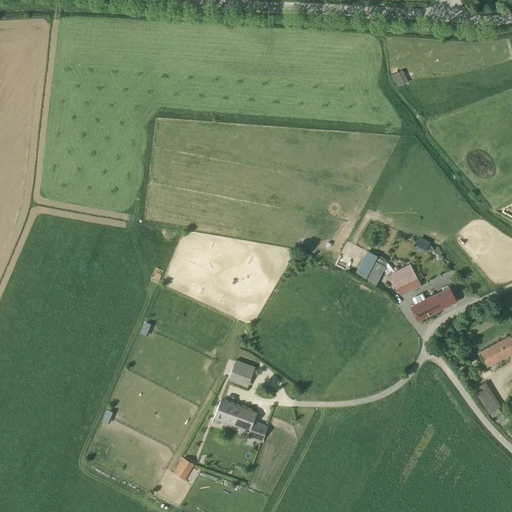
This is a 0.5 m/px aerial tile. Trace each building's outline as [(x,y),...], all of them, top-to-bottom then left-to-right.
[(396,86),(407,82),(402,69),(391,74),(396,86)] [(414,245),(424,250),(429,241),(418,236),(414,245)] [(357,274),(366,278),(377,257),(369,253),(357,274)] [(421,286),(411,266),(390,276),(400,296),(421,286)] [(435,295),(442,309),(456,302),(449,288),(435,295)] [(442,309),(435,295),(411,307),(417,321),(442,309)] [(478,354),(486,367),(511,353),(511,339),(510,337),(478,354)] [(251,379),(255,366),(235,359),(231,371),(228,380),(248,387),(251,379)] [(488,381),(475,386),(486,413),(499,408),(488,381)] [(256,414),(220,401),(214,416),(250,429),(247,436),(255,439),(262,441),(264,434),(267,427),(254,422),(256,414)] [(106,410),(102,420),(106,422),(110,412),(106,410)] [(184,480),(193,464),(183,458),(173,473),(184,480)]
